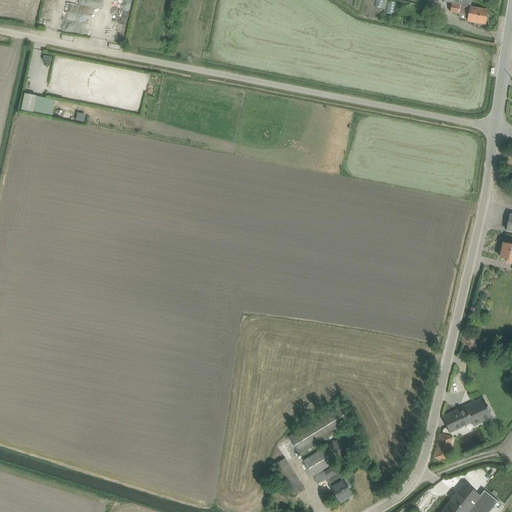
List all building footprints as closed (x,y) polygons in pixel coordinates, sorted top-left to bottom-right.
[(460,15),(463,4),(447,1),(444,11),(460,15)] [(465,24),(484,26),(486,11),(467,8),(465,24)] [(47,113),(50,96),(20,92),(17,109),(47,113)] [(511,243),(501,241),(496,260),(511,264),(511,243)] [(452,434),(490,416),(480,396),(442,414),(452,434)] [(340,404),(293,433),(304,450),(350,421),(340,404)] [(365,445),(355,428),(307,456),(322,483),(344,470),(338,460),(365,445)] [(439,435),(433,459),(446,462),(452,438),(439,435)] [(284,458),(273,465),(294,497),(305,490),(284,458)] [(338,503),(352,495),(342,478),(328,486),(338,503)] [(488,511),(497,501),(484,491),(472,505),(458,494),(444,511),(488,511)]
